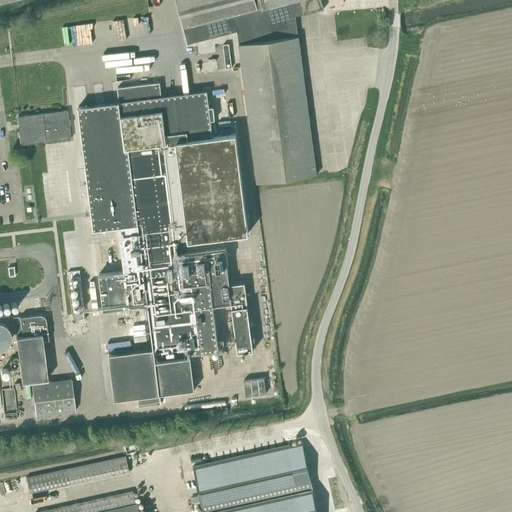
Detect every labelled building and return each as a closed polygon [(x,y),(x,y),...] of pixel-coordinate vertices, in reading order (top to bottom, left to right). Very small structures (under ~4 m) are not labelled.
[(237,31),(257,183),(316,175),(298,36),(295,16),(324,9),(321,0),(175,0),(188,44),(237,31)] [(232,68),(229,44),(223,44),(226,68),(232,68)] [(229,284),(225,249),(177,255),(175,238),(188,236),(188,241),(248,233),(236,134),(213,137),(207,90),(161,96),(160,82),(117,88),(119,102),(78,107),(93,230),(119,227),(124,270),(99,274),(104,310),(148,304),(154,349),(109,354),(115,400),(194,390),(190,354),(219,350),(214,305),(231,303),(238,352),(253,350),(244,282),(229,284)] [(44,114),(37,115),(18,117),(21,145),(41,143),(42,143),(47,142),(71,140),(68,112),(44,114)] [(68,278),(80,277),(80,270),(68,272),(68,278)] [(19,317),(13,318),(15,335),(22,334),(22,336),(16,337),(21,382),(47,379),(42,340),(48,339),(46,320),(45,319),(45,318),(45,317),(44,316),(43,316),(43,315),(42,315),(41,314),(40,314),(39,314),(19,317)] [(266,393),(264,377),(244,380),(246,396),(266,393)] [(69,378),(31,383),(32,387),(33,396),(36,416),(73,411),(69,378)] [(290,444),(193,466),(203,511),(224,511),(301,495),(290,444)] [(29,492),(128,471),(124,456),(25,477),(29,492)] [(133,490),(35,511),(137,511),(136,503),(133,490)] [(304,511),(301,495),(224,511),(304,511)]
